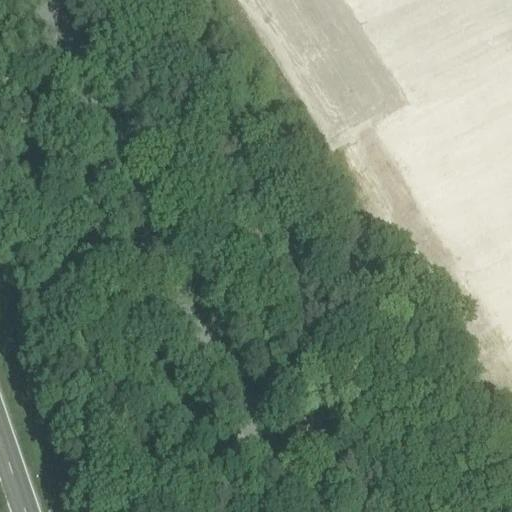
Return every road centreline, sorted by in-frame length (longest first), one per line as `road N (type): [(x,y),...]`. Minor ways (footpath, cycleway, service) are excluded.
road 1 (unclassified): [(323,511),(216,339),(50,0)]
road 2 (unknown): [(160,511),(127,424),(120,364),(83,288),(0,57)]
road 3 (unknown): [(511,333),(454,194),(341,0)]
